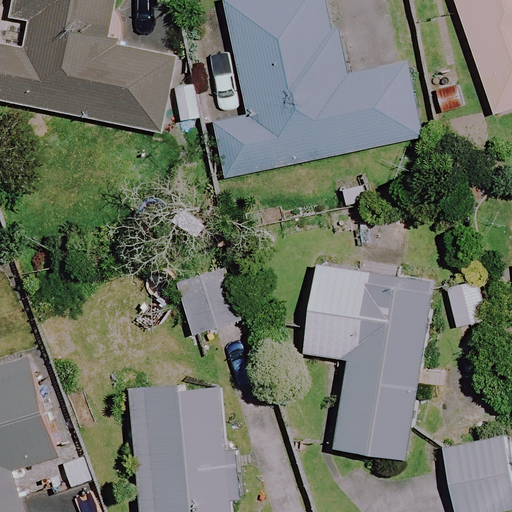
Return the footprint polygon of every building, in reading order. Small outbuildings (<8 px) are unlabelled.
[(109,43),(117,0),(23,0),(19,23),(38,27),(33,53),(0,46),(0,100),(164,133),(179,56),(109,43)] [(349,75),(333,0),(230,0),(255,115),(219,122),(231,178),(428,137),(412,62),(349,75)] [(511,0),(460,0),(498,114),(511,109),(511,0)] [(438,283),(325,267),(313,353),(355,358),(343,448),(414,458),(438,283)] [(256,320),(242,268),(184,283),(197,335),(256,320)] [(486,325),(483,286),(455,288),(457,327),(486,325)] [(0,372),(0,511),(27,511),(17,470),(63,457),(38,362),(0,372)] [(234,511),(227,387),(141,393),(148,511),(234,511)] [(501,511),(511,510),(511,448),(510,439),(451,449),(461,511),(501,511)]
